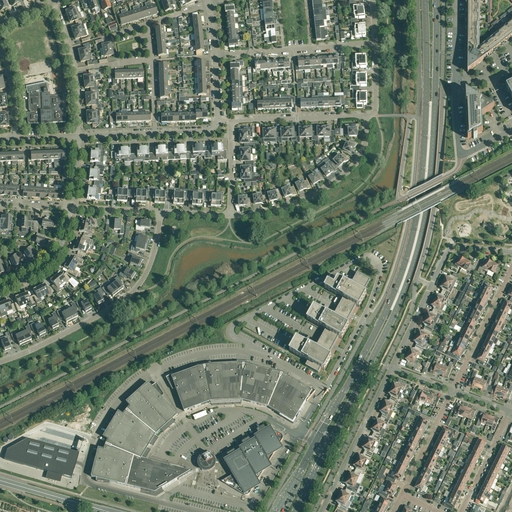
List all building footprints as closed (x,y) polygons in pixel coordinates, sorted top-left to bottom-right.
[(0,0),(4,9),(8,7),(5,0),(0,0)] [(88,1),(92,11),(93,13),(96,12),(96,13),(99,12),(100,11),(99,8),(97,8),(93,0),(89,0),(89,1),(88,1)] [(100,0),(102,4),(101,4),(104,10),(111,7),(109,1),(107,2),(106,0),(100,0)] [(175,5),(174,1),(173,0),(165,0),(166,1),(162,2),(165,12),(172,10),(171,7),(175,5)] [(467,73),(483,60),(511,36),(511,21),(497,33),(491,39),(492,41),(477,54),(477,34),(479,34),(480,25),(479,0),(468,0),(468,35),(467,73)] [(147,3),(151,16),(158,14),(155,4),(151,6),(150,2),(147,3)] [(145,18),(151,16),(147,3),(145,4),(146,7),(142,8),(145,18)] [(353,7),(354,13),(364,12),(364,8),(363,8),(363,6),(356,7),(356,3),(349,4),(350,8),(353,7)] [(69,7),(69,8),(69,7),(70,6),(71,10),(65,12),(66,13),(65,13),(67,17),(67,18),(76,14),(79,13),(78,13),(77,9),(76,7),(74,6),(72,5),(70,6),(69,7)] [(139,20),(145,18),(142,8),(139,9),(138,6),(135,7),(139,20)] [(133,22),(139,20),(135,7),(133,7),(134,11),(130,12),(133,22)] [(123,10),(127,23),(133,22),(130,12),(127,13),(126,9),(123,10)] [(121,25),(127,23),(123,10),(120,11),(122,15),(118,16),(121,25)] [(365,18),(364,12),(354,13),(354,17),(355,17),(355,19),(350,19),(351,22),(358,22),(357,19),(365,18)] [(76,14),(67,18),(68,22),(69,22),(70,23),(75,21),(76,24),(83,21),(82,18),(79,13),(76,14)] [(85,21),(83,21),(76,24),(77,27),(72,28),(72,29),(71,30),(72,34),(73,34),(82,32),(86,30),(84,25),(86,24),(85,21)] [(358,22),(351,22),(351,26),(355,26),(355,27),(355,32),(365,31),(365,25),(358,25),(358,22)] [(86,30),(82,32),(73,34),(73,35),(74,39),(75,39),(75,40),(84,37),(83,36),(87,35),(86,30)] [(79,57),(88,55),(87,52),(90,51),(89,49),(90,48),(89,43),(83,45),(83,48),(84,48),(84,49),(78,51),(78,52),(77,52),(79,57)] [(90,54),(88,55),(79,57),(79,62),(80,61),(81,63),(87,61),(87,63),(92,62),(90,54)] [(332,57),(333,65),(336,65),(337,67),(341,67),(340,63),(338,63),(338,55),(334,55),(334,57),(332,57)] [(304,67),(303,59),(300,59),(300,57),(298,57),(298,64),(295,64),(296,71),(299,71),(304,70),(304,67)] [(284,61),(284,69),(288,69),(288,71),(293,70),(292,63),(290,63),(289,60),(284,61)] [(235,62),(235,65),(230,65),(231,71),(240,70),(240,66),(244,66),(243,61),(235,62)] [(256,71),(261,71),(261,62),(255,63),(255,68),(252,68),(253,74),(257,73),(256,71)] [(366,62),(356,62),(356,66),(356,68),(352,68),(352,71),(359,71),(359,68),(366,68),(366,62)] [(95,75),(95,70),(88,71),(89,74),(89,76),(83,77),(83,78),(82,78),(83,83),(83,82),(83,83),(93,82),(95,81),(100,80),(100,75),(95,75)] [(126,71),(126,80),(143,79),(143,71),(126,71)] [(356,81),(367,80),(366,74),(359,74),(359,71),(352,71),(352,75),(356,75),(356,76),(353,76),(353,80),(356,80),(356,81)] [(118,85),(117,80),(120,80),(120,72),(114,72),(114,76),(112,76),(112,85),(118,85)] [(367,80),(356,81),(356,85),(357,85),(357,86),(350,86),(350,90),(353,90),(360,90),(359,87),(367,86),(367,80)] [(91,91),(98,90),(97,87),(96,87),(95,81),(93,82),(83,83),(84,88),(85,88),(85,89),(91,88),(91,91)] [(29,124),(40,124),(40,125),(52,124),(52,123),(64,123),(64,122),(65,122),(65,121),(65,112),(61,112),(60,110),(62,110),(63,109),(63,108),(63,99),(59,99),(59,96),(50,96),(49,93),(48,93),(48,91),(46,82),(26,87),(27,94),(29,93),(29,100),(28,100),(28,110),(29,110),(29,111),(30,111),(31,111),(31,113),(27,113),(27,122),(27,123),(28,123),(28,124),(29,124)] [(91,91),(92,94),(85,94),(85,95),(84,96),(85,100),(95,100),(98,99),(99,99),(98,90),(91,91)] [(360,90),(353,90),(353,96),(356,96),(356,99),(367,99),(367,93),(360,93),(360,90)] [(465,93),(466,104),(468,140),(473,137),(474,139),(477,137),(477,135),(483,132),(482,116),(494,108),(477,99),(477,95),(471,95),(471,96),(465,93)] [(334,97),(335,99),(335,107),(335,109),(337,109),(337,107),(341,107),(341,105),(344,105),(344,99),(344,97),(344,96),(334,97)] [(292,109),(292,104),(295,104),(295,97),(286,98),(286,101),(286,109),(287,109),(287,111),(290,110),(290,109),(292,109)] [(297,105),(301,105),(301,109),(306,108),(306,100),(303,100),(303,97),(297,98),(297,105)] [(93,109),(101,108),(101,105),(98,105),(98,99),(95,100),(85,100),(85,101),(85,105),(86,105),(86,106),(92,106),(93,109)] [(367,103),(367,99),(356,99),(356,109),(363,108),(363,105),(366,105),(366,103),(367,103)] [(263,102),(258,102),(258,101),(254,101),(254,110),(258,109),(258,110),(263,110),(263,102)] [(86,119),(96,118),(100,118),(99,112),(101,112),(101,108),(93,109),(93,112),(87,112),(87,113),(85,113),(86,118),(86,119)] [(0,120),(8,120),(8,116),(7,116),(7,114),(1,115),(1,111),(0,111),(0,120)] [(99,124),(98,122),(99,121),(99,122),(100,122),(100,118),(96,118),(86,119),(86,123),(87,123),(87,124),(93,124),(93,127),(92,127),(93,128),(95,128),(97,127),(98,125),(99,124)] [(8,121),(8,120),(0,120),(0,130),(1,130),(1,127),(7,126),(7,125),(9,125),(8,121)] [(357,137),(357,131),(358,128),(358,125),(349,125),(350,129),(349,129),(349,137),(357,137)] [(317,134),(315,134),(315,140),(315,145),(318,145),(318,137),(324,137),(323,126),(319,127),(320,128),(317,128),(317,134)] [(323,126),(324,137),(330,137),(330,143),(334,143),(334,133),(330,133),(330,127),(327,127),(323,126)] [(299,135),(297,135),(297,141),(297,143),(300,143),(300,138),(306,138),(305,127),(301,128),(302,128),(299,128),(299,135)] [(312,141),(315,140),(315,134),(312,134),(312,128),(309,128),(309,127),(305,127),(306,138),(312,137),(312,141)] [(239,134),(239,138),(249,137),(252,137),(252,128),(246,128),(246,131),(240,132),(240,134),(239,134)] [(264,144),(264,142),(270,142),(270,139),(269,128),(265,129),(266,130),(263,130),(264,136),(261,136),(261,145),(264,144)] [(276,142),(279,142),(279,136),(276,136),(276,129),(274,129),(269,128),(270,139),(270,142),(276,142)] [(281,135),(279,136),(279,142),(279,144),(282,144),(282,141),(288,141),(288,138),(287,128),(283,128),(284,129),(281,129),(281,135)] [(292,141),(297,141),(297,135),(294,135),(294,129),(291,129),(291,128),(287,128),(288,138),(291,138),(292,141)] [(246,147),(253,146),(257,146),(257,143),(249,143),(249,137),(239,138),(239,142),(240,142),(240,144),(246,144),(246,147)] [(351,154),(353,148),(356,146),(357,144),(358,144),(349,140),(348,144),(347,144),(344,151),(351,154)] [(198,157),(198,145),(195,146),(192,147),(193,153),(189,153),(189,160),(194,159),(196,157),(198,157)] [(198,145),(198,157),(204,156),(204,159),(208,159),(208,152),(204,153),(204,146),(202,146),(202,145),(198,145)] [(211,156),(217,156),(217,145),(213,145),(213,146),(211,146),(211,152),(208,152),(208,159),(211,159),(211,156)] [(220,145),(217,145),(217,156),(220,156),(221,158),(223,158),(223,160),(227,160),(226,152),(223,152),(223,145),(220,145)] [(171,160),(174,160),(180,160),(180,157),(179,146),(176,146),(176,147),(174,147),(174,154),(170,154),(171,160)] [(189,160),(189,153),(186,153),(185,147),(183,147),(183,146),(179,146),(180,157),(180,160),(186,160),(189,160)] [(253,149),(253,146),(246,147),(247,149),(240,150),(240,152),(239,156),(250,155),(253,155),(253,149)] [(161,158),(161,147),(157,147),(157,148),(155,148),(155,155),(152,155),(152,161),(158,161),(158,158),(161,158)] [(161,147),(161,158),(161,161),(171,160),(170,154),(167,154),(167,148),(164,148),(164,147),(161,147)] [(118,160),(124,159),(124,148),(120,149),(118,149),(118,156),(115,156),(115,163),(119,162),(118,160)] [(134,162),(133,155),(130,156),(130,149),(127,149),(127,148),(124,148),(124,159),(124,162),(130,162),(134,162)] [(143,159),(142,148),(139,148),(139,149),(136,149),(137,155),(133,155),(134,162),(143,162),(143,159)] [(152,161),(152,155),(148,155),(148,148),(146,148),(142,148),(143,159),(143,162),(147,161),(152,161)] [(31,161),(37,161),(36,153),(33,153),(33,152),(27,152),(28,161),(31,161)] [(339,156),(334,161),(339,167),(344,163),(346,162),(349,160),(343,154),(340,157),(339,156)] [(253,155),(250,155),(239,156),(240,160),(241,160),(241,162),(247,162),(247,164),(253,164),(253,161),(253,155)] [(97,162),(96,166),(103,166),(103,163),(103,157),(89,156),(89,160),(90,160),(90,162),(97,162)] [(251,173),(254,173),(253,164),(247,164),(247,167),(241,168),(241,170),(240,170),(240,174),(251,173)] [(327,177),(331,173),(334,173),(337,171),(332,164),(328,167),(328,166),(322,170),(327,177)] [(103,166),(96,166),(96,169),(90,169),(89,171),(88,175),(99,175),(102,176),(103,172),(104,172),(104,170),(105,166),(103,166)] [(248,182),(254,182),(254,173),(251,173),(240,174),(241,178),(241,180),(248,180),(248,182)] [(316,174),(309,178),(313,185),(319,182),(322,182),(324,181),(325,181),(320,173),(316,175),(316,174)] [(99,175),(88,175),(88,178),(89,178),(89,181),(95,181),(95,185),(101,185),(103,185),(105,185),(105,181),(102,181),(103,179),(99,177),(99,175)] [(303,182),(296,185),(300,192),(305,190),(308,190),(311,189),(307,181),(303,182)] [(4,185),(4,196),(10,196),(11,186),(12,186),(12,183),(10,183),(9,186),(4,185)] [(101,185),(95,185),(95,188),(88,187),(88,190),(87,189),(87,193),(98,194),(98,189),(103,189),(103,185),(101,185)] [(11,186),(10,196),(16,196),(17,190),(19,190),(19,186),(12,186),(11,186)] [(22,197),(29,197),(29,187),(28,187),(21,186),(21,190),(23,190),(22,197)] [(48,198),(54,199),(55,189),(56,189),(56,186),(54,186),(54,188),(48,188),(48,198)] [(61,189),(56,189),(55,189),(54,199),(61,199),(61,193),(63,193),(63,186),(61,186),(61,189)] [(117,187),(117,190),(113,190),(112,197),(113,197),(113,196),(115,197),(115,198),(117,198),(117,201),(122,202),(122,190),(122,188),(117,187)] [(289,188),(282,190),(285,198),(291,196),(294,196),(297,195),(294,187),(290,189),(289,188)] [(147,198),(150,198),(151,188),(148,188),(147,192),(141,191),(140,203),(145,203),(145,199),(147,199),(147,198)] [(154,203),(159,204),(160,192),(153,192),(154,188),(151,188),(150,198),(153,198),(153,200),(154,200),(154,203)] [(166,193),(160,192),(159,204),(164,204),(164,200),(166,200),(166,199),(169,199),(169,189),(166,189),(166,193)] [(178,193),(179,189),(169,189),(169,199),(172,199),(172,200),(173,201),(173,204),(178,205),(178,193)] [(184,200),(188,200),(188,194),(188,190),(179,189),(178,193),(178,205),(183,205),(183,201),(184,201),(184,200)] [(279,189),(268,192),(270,202),(276,201),(279,201),(282,201),(279,190),(279,189)] [(128,197),(131,197),(132,191),(122,190),(122,202),(127,202),(127,198),(128,198),(128,197)] [(141,191),(132,191),(131,197),(134,198),(134,199),(136,199),(135,202),(140,203),(141,191)] [(197,191),(197,194),(197,206),(202,206),(202,202),(203,202),(203,201),(206,201),(207,191),(197,191)] [(211,206),(215,207),(216,195),(210,195),(210,191),(207,191),(206,201),(210,201),(209,202),(211,203),(211,206)] [(191,201),(192,202),(192,205),(197,206),(197,194),(188,194),(188,200),(191,200),(191,201)] [(261,196),(254,197),(255,205),(261,204),(264,205),(267,205),(266,196),(261,196)] [(247,198),(239,198),(239,206),(245,206),(248,207),(251,208),(251,199),(247,199),(247,198)] [(0,230),(12,231),(13,225),(12,225),(12,216),(7,216),(7,217),(1,216),(1,220),(0,220),(0,230)] [(26,229),(27,227),(31,228),(30,231),(33,232),(34,229),(35,222),(31,222),(31,223),(27,223),(27,219),(26,219),(26,217),(23,217),(22,219),(21,219),(21,221),(19,221),(19,226),(21,226),(20,228),(26,229)] [(42,221),(37,221),(37,222),(35,222),(34,229),(33,232),(37,233),(38,225),(42,225),(42,226),(41,227),(44,227),(43,229),(48,230),(48,228),(51,228),(51,227),(53,227),(53,224),(52,224),(52,222),(50,222),(50,220),(49,219),(48,217),(46,219),(45,219),(44,221),(42,221)] [(81,226),(91,228),(91,225),(94,226),(95,224),(91,218),(88,220),(89,221),(88,221),(85,221),(85,220),(81,219),(81,222),(82,223),(81,226)] [(124,227),(120,227),(121,220),(119,220),(119,219),(113,219),(113,223),(114,223),(114,230),(120,230),(120,234),(119,234),(123,235),(124,227)] [(135,230),(143,231),(143,228),(150,229),(150,227),(151,227),(152,221),(148,221),(148,222),(141,221),(138,221),(138,225),(136,224),(135,230)] [(91,228),(81,226),(80,229),(79,229),(78,232),(82,233),(82,232),(85,233),(84,236),(91,238),(93,232),(90,232),(91,228)] [(45,236),(45,237),(45,236),(37,233),(35,239),(36,240),(35,243),(38,244),(37,246),(41,247),(42,245),(44,246),(45,245),(46,245),(47,242),(46,242),(46,240),(44,239),(45,236)] [(138,237),(137,243),(148,246),(149,241),(148,241),(148,239),(141,237),(142,234),(136,233),(135,236),(138,237)] [(91,246),(93,241),(84,238),(83,241),(80,240),(80,239),(77,238),(76,241),(75,244),(85,248),(88,249),(89,246),(89,245),(91,246)] [(147,250),(148,246),(137,243),(134,242),(133,246),(132,246),(130,251),(137,253),(138,250),(145,251),(145,250),(147,250)] [(85,248),(75,244),(74,248),(73,247),(72,250),(76,251),(79,252),(78,255),(85,257),(87,252),(88,249),(85,248)] [(35,253),(36,253),(31,246),(26,249),(27,251),(24,253),(25,255),(24,256),(26,260),(28,259),(29,260),(30,260),(31,261),(34,259),(33,258),(34,257),(33,255),(35,253)] [(142,261),(135,259),(136,256),(129,252),(127,256),(129,257),(128,259),(129,259),(131,260),(130,264),(136,266),(136,267),(140,269),(142,264),(141,263),(142,261)] [(21,261),(21,262),(18,253),(11,256),(12,258),(10,259),(11,261),(9,262),(11,266),(13,266),(14,268),(15,267),(16,269),(19,267),(18,266),(19,265),(18,263),(21,261)] [(69,259),(68,262),(76,267),(79,262),(82,263),(83,261),(77,257),(76,260),(73,258),(70,256),(69,259)] [(461,268),(466,259),(464,259),(464,260),(459,258),(457,261),(455,260),(452,266),(458,269),(458,267),(461,268)] [(466,259),(461,268),(470,273),(473,266),(470,265),(471,263),(469,263),(469,262),(467,260),(466,259)] [(487,273),(488,271),(493,262),(491,261),(491,263),(486,260),(485,264),(482,262),(477,271),(481,273),(482,270),(487,273)] [(76,267),(68,262),(66,265),(65,265),(64,267),(67,269),(70,270),(68,273),(75,277),(78,272),(74,270),(76,267)] [(493,262),(488,271),(497,275),(500,269),(497,268),(498,266),(496,265),(496,264),(494,263),(493,262)] [(119,275),(124,279),(126,276),(132,280),(133,278),(134,279),(137,274),(133,272),(133,273),(127,269),(123,274),(121,272),(119,275)] [(58,275),(55,277),(62,285),(64,282),(66,284),(69,282),(74,288),(79,284),(72,278),(70,280),(66,275),(64,277),(62,275),(59,272),(57,274),(58,275)] [(366,295),(363,293),(370,280),(357,273),(350,286),(338,279),(334,285),(328,281),(324,288),(343,299),(338,308),(351,315),(356,306),(359,308),(361,305),(366,295)] [(445,277),(443,283),(451,287),(453,288),(458,279),(450,275),(449,278),(448,278),(447,278),(445,277)] [(59,287),(62,285),(55,277),(53,279),(52,279),(50,281),(52,283),(54,285),(52,287),(57,293),(56,293),(57,295),(60,292),(59,291),(61,289),(59,287)] [(110,283),(119,294),(122,291),(121,290),(123,289),(119,284),(121,282),(117,277),(110,283)] [(110,283),(107,285),(102,288),(106,293),(108,291),(113,297),(114,296),(115,297),(119,294),(110,283)] [(451,287),(443,283),(440,288),(442,289),(442,290),(441,293),(449,297),(451,298),(452,296),(450,295),(451,293),(453,288),(451,287)] [(483,291),(492,295),(492,294),(493,291),(493,289),(489,287),(490,285),(488,283),(486,283),(485,284),(483,283),(480,289),(481,290),(483,291)] [(39,288),(43,297),(47,295),(48,298),(53,295),(50,289),(47,290),(46,287),(44,284),(42,285),(42,286),(39,288)] [(41,298),(43,297),(39,288),(36,289),(35,288),(33,290),(34,293),(35,293),(36,296),(33,297),(37,303),(41,301),(41,298)] [(104,303),(100,296),(104,294),(100,288),(96,290),(96,291),(97,290),(99,294),(93,297),(96,303),(95,304),(98,307),(103,305),(102,303),(104,303)] [(492,295),(483,291),(481,290),(479,294),(481,296),(489,299),(489,298),(492,295)] [(24,294),(21,296),(25,305),(28,304),(29,307),(31,307),(35,306),(32,298),(29,299),(28,296),(27,292),(24,293),(24,294)] [(451,298),(449,297),(441,293),(440,296),(439,296),(438,296),(436,295),(434,301),(442,305),(445,306),(445,305),(446,306),(447,305),(446,303),(448,298),(450,299),(451,298)] [(478,300),(487,305),(487,304),(488,301),(489,299),(481,296),(479,294),(478,294),(476,299),(478,300)] [(25,305),(21,296),(18,297),(18,296),(15,297),(16,301),(17,301),(18,303),(15,305),(18,311),(22,309),(23,308),(26,307),(25,305)] [(7,315),(13,313),(16,312),(13,305),(11,306),(10,303),(8,300),(6,301),(6,302),(3,303),(6,312),(7,315)] [(487,305),(478,300),(476,305),(484,309),(485,308),(487,305)] [(511,301),(510,300),(509,303),(504,301),(503,302),(501,305),(510,310),(511,310),(511,301)] [(76,303),(79,308),(82,307),(85,313),(87,312),(88,313),(93,310),(91,306),(90,307),(86,301),(81,304),(79,301),(76,303)] [(445,306),(442,305),(434,301),(431,306),(433,307),(433,308),(434,308),(432,311),(440,315),(443,309),(445,306)] [(67,311),(72,321),(76,319),(76,318),(78,317),(74,311),(77,309),(74,303),(70,305),(71,305),(73,308),(67,311)] [(471,309),(474,310),(482,314),(483,314),(483,310),(484,309),(476,305),(475,308),(472,306),(472,307),(470,307),(469,308),(471,308),(471,309)] [(500,309),(499,311),(507,314),(510,310),(501,305),(501,306),(500,309)] [(320,339),(333,347),(333,346),(338,337),(342,339),(348,327),(349,326),(346,324),(351,315),(338,308),(333,317),(314,307),(307,320),(325,330),(320,339)] [(482,315),(482,314),(474,310),(471,309),(468,313),(471,315),(479,319),(480,317),(482,315)] [(72,321),(67,311),(62,314),(60,310),(57,312),(60,318),(63,317),(66,323),(68,322),(68,323),(72,321)] [(429,314),(428,313),(425,319),(434,323),(436,324),(440,315),(432,311),(431,314),(430,314),(429,314)] [(505,319),(507,314),(499,311),(499,312),(496,315),(505,319)] [(58,327),(55,321),(58,319),(55,313),(51,314),(51,315),(52,315),(54,318),(48,321),(51,327),(50,328),(52,332),(57,329),(57,328),(58,327)] [(468,313),(466,318),(478,324),(479,320),(479,319),(471,315),(468,313)] [(495,319),(495,320),(503,324),(505,319),(496,315),(496,316),(495,319)] [(477,325),(478,324),(466,318),(463,323),(474,329),(475,327),(477,325)] [(425,319),(423,324),(424,325),(424,326),(425,326),(424,329),(431,333),(436,324),(434,323),(425,319)] [(503,324),(495,320),(494,322),(492,324),(492,325),(500,329),(503,330),(505,325),(503,324)] [(39,321),(34,324),(33,324),(34,324),(34,323),(30,325),(33,332),(36,330),(39,336),(41,336),(42,337),(47,334),(45,330),(44,331),(39,321)] [(474,330),(474,329),(463,323),(461,328),(473,334),(473,333),(474,330)] [(491,329),(490,330),(498,334),(500,329),(492,325),(491,325),(491,329)] [(21,334),(26,344),(30,342),(29,341),(31,340),(28,334),(31,333),(28,326),(25,327),(25,328),(27,331),(21,334)] [(473,334),(461,328),(459,333),(462,335),(470,338),(470,337),(473,334)] [(421,332),(419,331),(416,337),(425,341),(427,342),(428,342),(430,337),(430,336),(431,333),(424,329),(422,332),(421,332)] [(487,334),(487,335),(495,339),(498,334),(490,330),(489,331),(487,334)] [(11,349),(8,342),(11,341),(8,333),(5,334),(6,337),(7,340),(1,342),(3,348),(2,349),(4,353),(9,351),(9,350),(11,349)] [(26,344),(21,334),(16,336),(14,334),(15,333),(14,333),(11,335),(14,340),(17,339),(19,346),(21,345),(22,346),(26,344)] [(462,335),(460,339),(468,344),(468,343),(469,340),(470,338),(462,335)] [(493,344),(495,339),(487,335),(486,339),(485,340),(493,344)] [(416,344),(415,347),(423,351),(427,353),(427,351),(423,349),(425,347),(427,342),(425,341),(416,337),(414,342),(416,343),(416,344)] [(331,358),(328,356),(333,347),(320,339),(315,349),(311,346),(296,338),(289,351),(308,362),(305,366),(318,373),(321,369),(324,371),(331,358)] [(468,344),(460,339),(457,344),(465,348),(466,347),(468,344)] [(482,344),(491,349),(493,344),(485,340),(485,341),(482,344)] [(452,348),(455,349),(463,353),(464,353),(464,349),(465,348),(457,344),(454,343),(452,348)] [(488,353),(491,349),(482,344),(482,345),(481,348),(480,350),(488,353)] [(412,350),(410,349),(408,355),(416,359),(418,356),(420,357),(422,352),(426,353),(427,353),(423,351),(415,347),(414,350),(413,350),(412,350)] [(463,354),(463,353),(455,349),(452,348),(449,353),(448,352),(446,355),(454,359),(456,356),(460,358),(461,356),(463,354)] [(478,354),(477,354),(486,358),(488,353),(480,350),(480,351),(478,354)] [(489,360),(486,358),(477,354),(477,355),(476,358),(476,360),(480,362),(479,364),(481,365),(489,369),(491,366),(487,364),(489,360)] [(414,364),(416,359),(408,355),(405,360),(407,361),(407,362),(406,365),(418,369),(419,366),(414,364)] [(439,374),(442,366),(437,364),(439,358),(435,357),(430,372),(435,375),(436,373),(439,374)] [(448,368),(442,366),(439,374),(442,376),(442,377),(447,379),(453,365),(455,366),(458,362),(454,360),(453,363),(450,362),(448,368)] [(231,401),(240,400),(254,404),(268,407),(282,416),(293,422),(306,401),(307,402),(315,391),(312,388),(310,390),(300,384),(288,377),(289,375),(283,372),(276,369),(275,371),(264,368),(251,365),(251,363),(244,362),(237,362),(237,364),(225,364),(211,365),(211,363),(204,364),(197,366),(198,368),(186,372),(173,377),(172,375),(166,378),(172,390),(176,388),(184,412),(198,407),(211,402),(231,395),(231,401)] [(468,386),(471,388),(474,389),(474,387),(478,388),(481,380),(475,378),(477,372),(474,371),(468,386)] [(481,380),(478,388),(481,390),(480,391),(486,393),(492,377),(488,376),(486,382),(481,380)] [(500,397),(503,388),(497,386),(499,382),(495,381),(490,395),(496,397),(497,395),(500,397)] [(394,384),(391,389),(399,393),(401,390),(403,391),(406,386),(398,382),(397,384),(396,384),(395,384),(394,384)] [(156,435),(177,416),(161,397),(164,395),(156,384),(152,387),(148,383),(126,403),(130,406),(126,410),(156,435)] [(502,399),(505,400),(508,401),(511,390),(511,384),(510,384),(508,390),(503,388),(500,397),(503,398),(502,399)] [(402,394),(399,393),(391,389),(389,394),(390,395),(390,396),(391,396),(391,397),(390,399),(397,403),(402,394)] [(420,401),(425,403),(428,394),(425,393),(425,392),(420,390),(414,405),(417,407),(420,401)] [(431,396),(428,394),(425,403),(431,405),(429,409),(432,410),(435,404),(436,405),(439,399),(437,398),(437,396),(432,394),(431,396)] [(396,407),(397,403),(390,399),(388,402),(387,402),(385,402),(382,407),(391,411),(393,406),(396,407)] [(458,415),(463,417),(466,408),(463,407),(464,406),(458,404),(453,418),(456,419),(458,415)] [(388,416),(391,411),(382,407),(380,412),(381,413),(381,414),(382,414),(382,415),(381,417),(386,420),(388,416)] [(466,408),(463,417),(469,419),(466,426),(469,427),(476,410),(470,408),(469,410),(466,408)] [(118,412),(111,425),(148,448),(156,435),(126,410),(123,415),(118,412)] [(418,417),(415,422),(427,428),(428,427),(428,424),(429,422),(425,420),(426,417),(415,412),(414,415),(418,417)] [(481,423),(486,425),(489,417),(486,416),(487,414),(481,412),(476,426),(479,427),(481,423)] [(376,420),(374,425),(382,429),(385,424),(387,425),(389,421),(386,420),(381,417),(380,420),(379,420),(378,420),(376,420)] [(489,417),(486,425),(492,427),(490,431),(494,432),(499,419),(493,417),(493,418),(489,417)] [(427,428),(415,422),(413,427),(416,428),(424,432),(425,431),(427,428)] [(148,448),(111,425),(103,437),(108,440),(143,457),(148,448)] [(372,435),(380,439),(382,435),(380,434),(382,429),(374,425),(371,430),(373,431),(373,432),(373,433),(372,435)] [(281,435),(281,434),(274,430),(273,431),(274,431),(273,431),(270,427),(254,437),(255,439),(256,439),(269,462),(275,452),(283,448),(280,443),(282,440),(283,439),(283,438),(283,437),(282,436),(282,435),(281,435)] [(414,433),(423,437),(424,433),(424,432),(416,428),(413,427),(411,431),(414,433)] [(439,433),(448,437),(451,439),(453,434),(455,434),(456,432),(448,428),(447,431),(442,428),(442,430),(439,433)] [(423,437),(414,433),(412,438),(420,442),(420,440),(423,438),(423,437)] [(445,442),(448,437),(439,433),(439,434),(438,437),(438,438),(445,442)] [(367,438),(365,443),(373,447),(376,442),(378,443),(380,439),(372,435),(371,438),(370,438),(369,438),(367,438)] [(412,438),(409,443),(418,447),(419,443),(420,442),(412,438)] [(435,442),(434,443),(443,447),(445,442),(438,438),(437,440),(435,442)] [(79,454),(27,439),(7,450),(4,460),(72,480),(79,454)] [(241,452),(241,451),(258,480),(264,471),(272,466),(269,462),(256,439),(255,439),(239,449),(241,452)] [(478,439),(476,445),(482,449),(483,449),(486,443),(485,444),(478,441),(479,440),(478,439)] [(140,462),(143,457),(108,440),(104,450),(99,449),(91,477),(96,478),(140,462)] [(373,447),(365,443),(362,448),(363,448),(364,449),(364,450),(365,451),(363,453),(371,457),(373,453),(376,448),(373,447)] [(418,447),(409,443),(407,448),(415,452),(416,450),(418,448),(418,447)] [(433,448),(441,452),(443,447),(434,443),(433,447),(433,448)] [(483,449),(482,449),(476,445),(473,450),(481,454),(483,449)] [(503,445),(500,451),(507,455),(510,449),(509,450),(502,446),(503,445)] [(407,448),(405,453),(413,457),(414,456),(414,453),(415,452),(407,448)] [(430,452),(430,453),(438,457),(441,452),(433,448),(432,449),(430,452)] [(478,459),(481,454),(473,450),(471,455),(477,458),(478,459)] [(224,461),(233,475),(253,489),(261,484),(258,480),(241,451),(241,452),(224,461)] [(505,460),(507,455),(500,451),(497,456),(505,460)] [(199,466),(200,467),(201,468),(201,469),(202,469),(203,470),(204,470),(205,471),(206,471),(207,471),(208,470),(209,470),(210,470),(211,469),(212,469),(212,468),(213,468),(213,467),(214,466),(214,465),(214,464),(214,463),(214,460),(213,459),(213,458),(212,459),(209,453),(203,457),(203,456),(202,456),(201,457),(200,458),(199,459),(199,460),(199,461),(199,462),(199,463),(199,464),(199,465),(199,466)] [(359,456),(356,461),(365,465),(367,460),(369,461),(371,457),(363,453),(362,456),(361,456),(360,456),(359,456)] [(413,457),(405,453),(402,458),(410,461),(411,460),(413,457)] [(428,458),(436,462),(437,459),(441,461),(442,458),(438,457),(430,453),(429,453),(429,456),(428,458)] [(478,459),(477,458),(471,455),(469,460),(476,464),(478,459)] [(497,456),(495,461),(502,464),(505,460),(497,456)] [(400,462),(409,467),(409,466),(409,463),(410,461),(402,458),(400,462)] [(425,462),(434,467),(434,466),(439,469),(440,467),(436,465),(435,465),(436,462),(428,458),(427,459),(425,462)] [(474,468),(476,464),(469,460),(466,465),(473,468),(474,468)] [(360,474),(362,475),(366,469),(363,468),(365,465),(356,461),(354,466),(355,467),(355,468),(356,468),(356,469),(355,471),(360,474)] [(398,467),(405,471),(406,470),(408,467),(409,467),(400,462),(397,461),(395,466),(398,467)] [(493,466),(500,469),(502,464),(495,461),(493,466)] [(140,462),(96,478),(96,482),(109,483),(110,482),(155,493),(186,474),(185,474),(184,473),(183,472),(182,472),(181,471),(180,471),(179,471),(178,470),(177,470),(176,470),(175,470),(173,470),(172,470),(171,470),(170,470),(169,470),(168,469),(166,469),(165,469),(164,468),(163,468),(162,467),(161,466),(160,466),(159,466),(157,465),(156,465),(155,465),(154,465),(153,465),(150,465),(149,465),(148,465),(146,465),(145,464),(144,464),(143,464),(140,462)] [(423,468),(431,471),(434,467),(425,462),(425,463),(424,466),(423,468)] [(474,468),(473,468),(466,465),(464,470),(471,473),(474,468)] [(493,466),(490,470),(490,471),(498,474),(500,469),(493,466)] [(398,467),(395,472),(404,476),(405,472),(405,471),(398,467)] [(420,472),(429,476),(431,471),(423,468),(423,469),(420,472)] [(469,478),(471,473),(464,470),(461,475),(469,478)] [(350,474),(347,479),(356,483),(358,478),(360,474),(355,471),(353,474),(352,474),(350,474)] [(387,478),(395,482),(396,479),(401,481),(401,479),(404,477),(404,476),(395,472),(395,473),(392,471),(390,476),(388,475),(387,478)] [(490,471),(488,475),(495,479),(498,474),(490,471)] [(419,477),(426,481),(429,476),(420,472),(420,473),(419,476),(419,477)] [(253,489),(233,475),(222,482),(222,481),(221,482),(244,495),(244,496),(245,496),(246,496),(247,496),(248,495),(249,495),(249,494),(250,494),(253,489)] [(466,483),(467,483),(469,478),(461,475),(459,480),(466,483)] [(488,475),(486,480),(493,484),(495,479),(488,475)] [(416,481),(415,482),(424,486),(426,481),(419,477),(418,479),(416,481)] [(384,486),(392,490),(396,492),(397,488),(398,486),(394,484),(395,482),(387,478),(385,481),(387,481),(384,486)] [(356,483),(347,479),(345,484),(347,485),(347,486),(347,487),(346,489),(354,493),(356,494),(360,485),(356,483)] [(457,484),(464,488),(466,483),(459,480),(457,484)] [(483,485),(484,486),(491,489),(493,484),(486,480),(483,485)] [(427,487),(424,486),(415,482),(415,486),(414,487),(418,489),(417,492),(425,496),(426,493),(424,492),(427,487)] [(462,493),(464,488),(457,484),(454,489),(462,493)] [(481,490),(488,494),(491,489),(484,486),(483,485),(481,490)] [(396,492),(392,490),(384,486),(382,491),(381,491),(379,493),(387,497),(389,495),(393,497),(394,495),(396,492)] [(459,498),(462,493),(454,489),(451,488),(449,493),(458,497),(459,498)] [(344,492),(343,492),(342,492),(341,492),(339,497),(347,501),(351,503),(354,498),(350,496),(351,492),(346,489),(345,492),(344,492)] [(478,495),(479,495),(486,498),(489,500),(491,495),(488,494),(481,490),(478,495)] [(447,497),(450,499),(457,503),(459,498),(458,497),(449,493),(446,491),(444,496),(447,497)] [(386,500),(387,497),(379,493),(378,496),(379,497),(376,502),(380,504),(389,508),(389,507),(389,504),(390,502),(386,500)] [(479,495),(478,495),(476,501),(476,500),(483,503),(483,504),(486,498),(479,495)] [(339,497),(336,502),(338,503),(338,504),(338,505),(337,507),(343,510),(347,511),(351,503),(347,501),(339,497)] [(454,509),(457,503),(450,499),(447,504),(445,503),(444,506),(453,511),(454,509)]
